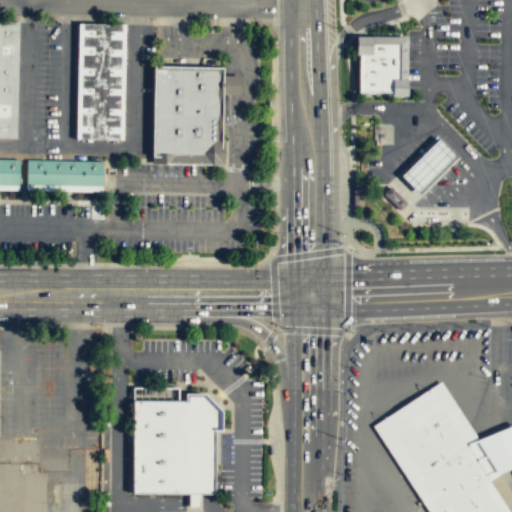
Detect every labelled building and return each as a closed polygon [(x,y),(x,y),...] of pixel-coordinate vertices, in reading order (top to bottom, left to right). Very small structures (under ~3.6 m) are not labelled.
[(0,135),(14,136),(16,20),(0,19),(0,135)] [(121,138),(123,22),(76,21),(74,137),(121,138)] [(357,91),(398,91),(399,42),(358,41),(357,91)] [(152,63),(151,157),(150,162),(219,163),(220,144),(220,138),(221,66),(221,65),(213,65),(158,64),(152,63)] [(400,174),(439,136),(456,154),(418,192),(400,174)] [(0,183),(17,184),(18,171),(18,158),(0,157),(0,183)] [(101,186),(101,173),(101,160),(44,159),(25,159),(25,171),(25,184),(101,186)] [(390,186),(384,193),(400,209),(407,202),(390,186)] [(510,511),(489,480),(500,473),(440,381),(372,425),(428,511),(440,511),(444,510),(445,511),(510,511)] [(213,494),(213,430),(221,430),(221,410),(203,393),(183,392),(183,400),(131,399),(130,494),(213,494)] [(511,435),(502,439),(511,464),(511,435)]
